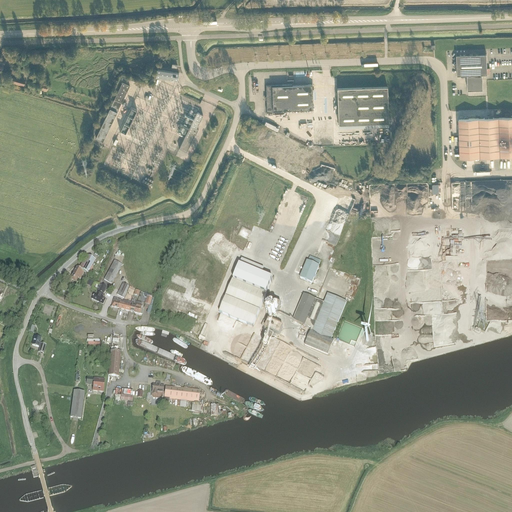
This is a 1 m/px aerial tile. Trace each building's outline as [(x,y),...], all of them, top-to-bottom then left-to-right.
[(457,76),(467,75),(468,90),(483,90),(482,75),(487,74),(487,54),(456,55),(457,62),(456,62),(457,63),(454,66),(457,68),(457,69),(457,76)] [(156,77),(177,80),(179,73),(157,69),(156,77)] [(25,79),(12,75),(10,82),(23,86),(25,79)] [(103,141),(121,102),(130,85),(122,82),(114,99),(95,138),(103,141)] [(285,111),(285,110),(313,109),(312,85),(292,85),(292,84),(266,85),(266,96),(265,96),(265,100),(266,100),(266,111),(285,111)] [(338,125),(388,123),(392,123),(392,119),(391,119),(391,118),(391,116),(388,116),(387,87),(337,89),(338,125)] [(126,133),(137,110),(131,107),(119,131),(126,133)] [(197,112),(190,125),(179,148),(186,152),(195,135),(198,129),(196,128),(203,115),(197,112)] [(511,117),(499,118),(489,118),(459,119),(460,158),(480,157),(511,156),(511,117)] [(430,184),(370,186),(371,211),(411,210),(411,205),(431,204),(430,184)] [(88,274),(95,261),(86,256),(79,269),(76,267),(70,279),(75,282),(77,278),(79,279),(83,271),(88,274)] [(307,262),(300,279),(312,284),(319,267),(318,266),(320,261),(310,257),(308,262),(307,262)] [(111,284),(122,265),(114,261),(104,280),(111,284)] [(233,281),(266,295),(272,280),(239,266),(233,281)] [(230,286),(219,313),(252,327),(266,295),(233,281),(230,286)] [(117,295),(124,298),(129,287),(122,283),(117,295)] [(107,287),(102,285),(99,284),(97,289),(98,289),(97,291),(98,291),(104,294),(107,287)] [(103,296),(101,295),(102,294),(99,293),(97,295),(94,294),(92,299),(103,305),(105,299),(102,298),(103,296)] [(293,321),(304,326),(311,329),(304,345),(328,355),(334,341),(331,340),(346,303),(327,295),(324,303),(304,295),(293,321)] [(120,303),(120,301),(121,300),(114,298),(113,299),(111,306),(118,308),(120,303)] [(137,302),(134,301),(132,300),(131,303),(131,302),(129,311),(134,312),(137,304),(137,302)] [(120,301),(120,303),(118,308),(129,311),(131,302),(125,301),(125,302),(120,301)] [(281,305),(273,301),(269,309),(277,314),(281,305)] [(142,303),(137,302),(137,304),(134,312),(142,315),(143,309),(141,308),(142,306),(141,306),(142,303)] [(39,344),(41,339),(36,338),(34,338),(32,345),(38,347),(39,347),(40,347),(38,353),(43,354),(46,345),(41,344),(39,344)] [(110,351),(108,376),(118,377),(120,352),(110,351)] [(104,379),(87,378),(86,384),(93,385),(92,391),(103,392),(104,379)] [(152,394),(152,397),(153,398),(161,399),(162,398),(163,394),(164,386),(160,385),(161,383),(156,382),(156,386),(153,386),(152,394)] [(165,386),(164,401),(169,402),(169,399),(184,401),(198,402),(200,390),(184,388),(165,386)] [(73,397),(70,417),(79,418),(80,419),(83,399),(84,392),(74,391),(73,397)]
